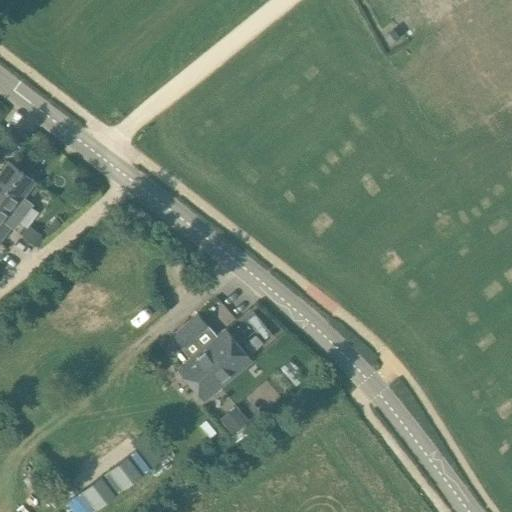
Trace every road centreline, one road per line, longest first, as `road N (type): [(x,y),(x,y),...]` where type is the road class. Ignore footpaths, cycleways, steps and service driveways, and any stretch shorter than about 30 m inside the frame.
road 1 (tertiary): [(468,511),(332,344),(0,81)]
road 2 (unclassified): [(114,142),(287,0)]
road 3 (unknown): [(131,181),(0,284)]
